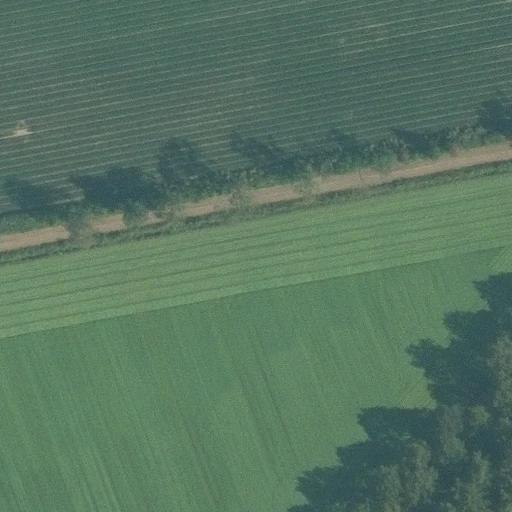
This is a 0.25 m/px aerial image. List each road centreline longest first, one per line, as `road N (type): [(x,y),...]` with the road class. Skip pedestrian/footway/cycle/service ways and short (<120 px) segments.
road 1 (track): [(511,151),(0,247)]
road 2 (track): [(401,511),(511,384)]
